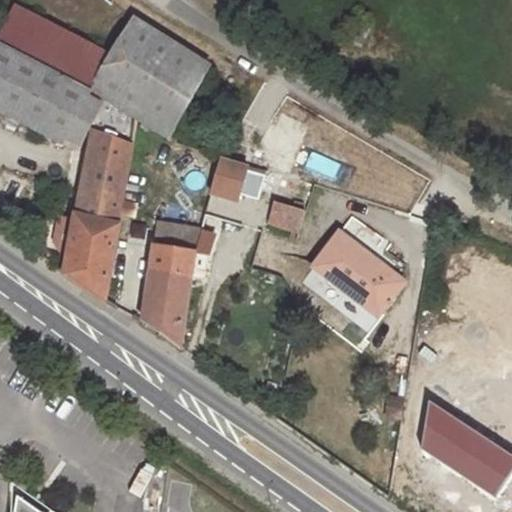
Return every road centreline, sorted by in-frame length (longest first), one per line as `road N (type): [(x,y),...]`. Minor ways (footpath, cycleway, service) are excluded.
road 1 (primary): [(0,263),(352,511)]
road 2 (unknown): [(511,190),(357,118),(176,0)]
